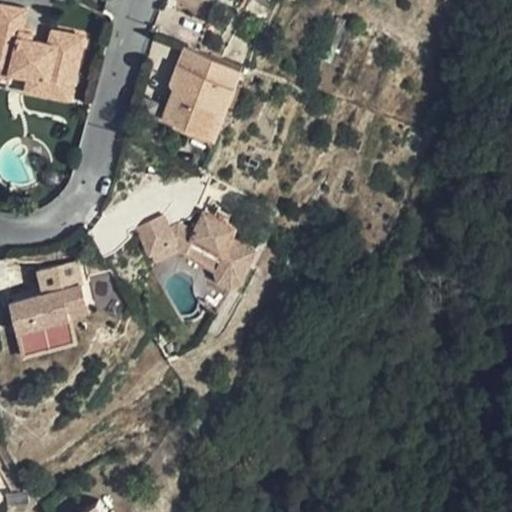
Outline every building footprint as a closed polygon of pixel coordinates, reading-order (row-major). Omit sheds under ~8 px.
[(28,10),(2,4),(0,12),(0,32),(22,38),(23,32),(28,10)] [(22,38),(0,32),(0,74),(12,77),(13,72),(51,82),(47,95),(73,100),(86,39),(54,31),(50,44),(33,40),(22,38)] [(34,34),(23,32),(22,38),(33,40),(34,34)] [(214,142),(241,66),(189,46),(172,91),(176,92),(168,115),(178,120),(175,128),(214,142)] [(51,82),(13,72),(12,77),(10,86),(47,95),(51,82)] [(165,212),(139,224),(158,260),(185,247),(226,261),(224,268),(227,275),(243,280),(252,273),(263,241),(237,231),(240,221),(208,210),(202,227),(181,220),(171,225),(165,212)] [(72,302),(90,298),(85,279),(16,297),(22,325),(74,313),(72,302)] [(93,308),(90,298),(72,302),(74,313),(93,308)] [(105,511),(93,496),(72,511),(105,511)]
